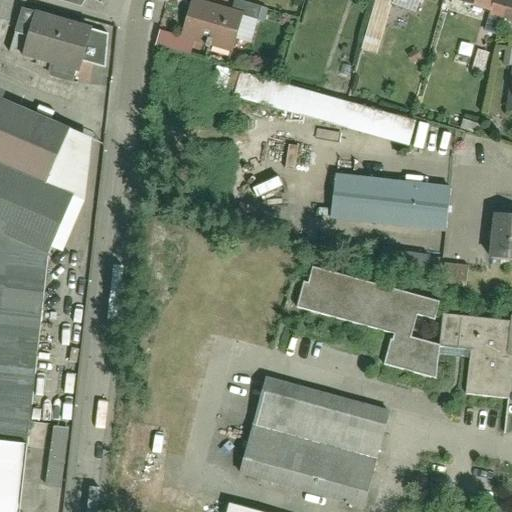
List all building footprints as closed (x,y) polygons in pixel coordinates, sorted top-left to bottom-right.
[(104,10),(109,0),(67,0),(65,4),(83,14),(89,2),(104,10)] [(235,52),(247,6),(223,0),(185,0),(176,37),(235,52)] [(110,74),(112,34),(0,1),(0,24),(22,31),(15,57),(60,70),(55,83),(82,92),(90,67),(110,74)] [(484,30),(498,34),(502,20),(488,16),(484,30)] [(406,151),(412,130),(214,75),(209,97),(406,151)] [(0,511),(8,511),(16,446),(23,447),(46,256),(70,195),(45,185),(62,132),(0,106),(0,511)] [(423,149),(428,125),(416,122),(410,147),(423,149)] [(456,183),(328,179),(327,222),(454,227),(456,183)] [(511,215),(491,213),(485,262),(511,265),(511,215)] [(439,307),(313,271),(301,312),(394,338),(387,363),(432,376),(439,352),(412,344),(419,318),(435,323),(439,307)] [(511,320),(453,317),(451,349),(479,350),(477,391),(511,393),(511,320)] [(390,412),(262,378),(239,465),(367,499),(390,412)]
